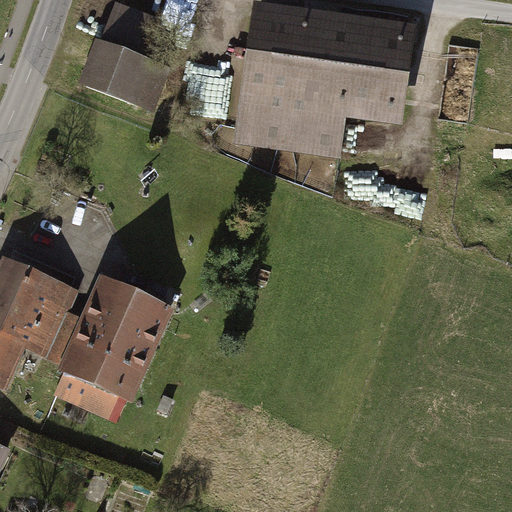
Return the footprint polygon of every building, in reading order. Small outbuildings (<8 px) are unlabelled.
[(159,23),(112,3),(76,83),(144,114),(161,77),(139,68),(159,23)] [(404,32),(248,16),(235,145),(339,155),(342,123),(394,128),(404,32)] [(13,262),(0,289),(0,377),(4,380),(20,346),(44,357),(75,291),(13,262)] [(105,280),(65,368),(131,397),(170,309),(105,280)] [(0,441),(0,472),(11,447),(0,441)]
